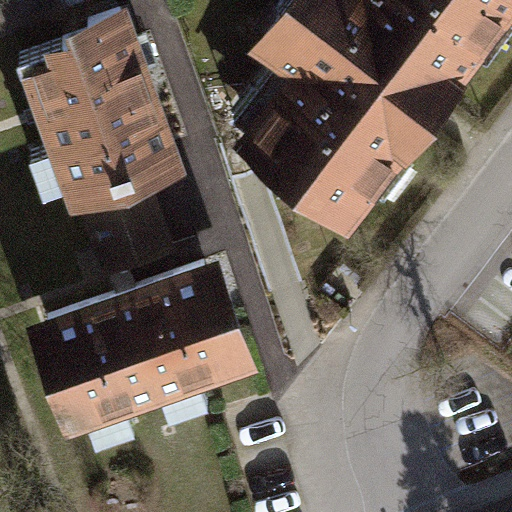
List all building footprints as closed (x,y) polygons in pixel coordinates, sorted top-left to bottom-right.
[(72,20),(8,43),(41,132),(19,140),(38,192),(63,183),(69,198),(80,194),(149,168),(186,155),(131,8),(128,0),(89,0),(67,8),(72,20)] [(272,0),(251,27),(285,54),(229,127),(343,215),(509,0),(272,0)] [(149,168),(80,194),(105,262),(154,244),(157,254),(178,246),(149,168)] [(157,254),(154,244),(105,262),(74,272),(79,284),(25,304),(66,418),(258,349),(216,233),(178,246),(157,254)] [(0,511),(14,511),(7,491),(0,494),(0,511)]
